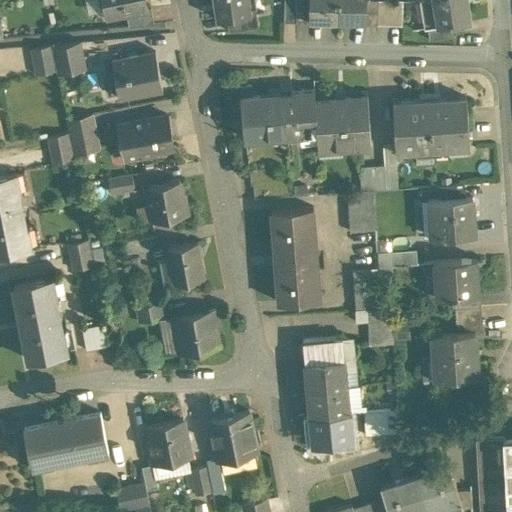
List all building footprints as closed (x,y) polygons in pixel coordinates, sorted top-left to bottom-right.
[(146,0),(105,0),(108,15),(127,12),(148,8),(147,7),(146,0)] [(250,0),(214,0),(218,16),(216,16),(216,17),(227,16),(252,12),(252,11),(250,0)] [(284,0),(284,21),(297,21),(297,0),(284,0)] [(309,0),(297,0),(297,21),(310,21),(310,19),(309,19),(309,0)] [(337,0),(309,0),(309,19),(310,19),(337,19),(337,0)] [(337,0),(337,19),(364,20),(366,20),(366,0),(337,0)] [(378,0),(366,0),(366,20),(364,20),(364,23),(377,23),(378,0)] [(390,0),(378,0),(377,23),(389,24),(390,0)] [(402,0),(390,0),(389,24),(402,24),(402,0)] [(420,0),(425,25),(413,27),(413,28),(428,26),(453,22),(472,19),(472,17),(471,17),(467,0),(420,0)] [(148,8),(127,12),(129,25),(154,23),(151,6),(147,7),(148,8)] [(252,12),(227,16),(229,30),(259,25),(256,10),(252,11),(252,12)] [(453,22),(428,26),(429,39),(454,35),(453,22)] [(80,40),(54,45),(60,72),(86,67),(80,40)] [(51,43),(32,47),(37,73),(56,69),(51,43)] [(156,50),(113,59),(115,71),(107,72),(112,96),(163,86),(156,50)] [(315,89),(292,91),(292,90),(280,90),(281,92),(284,134),(318,131),(316,98),(315,89)] [(281,92),(241,96),(245,138),(284,134),(281,92)] [(368,94),(316,98),(318,131),(319,147),(371,143),(368,94)] [(467,95),(430,97),(433,147),(470,145),(467,95)] [(430,97),(393,100),(396,150),(433,147),(430,97)] [(92,112),(69,117),(75,151),(99,146),(92,112)] [(167,114),(133,120),(140,155),(158,151),(158,149),(173,146),(167,114)] [(68,131),(48,135),(51,148),(71,144),(68,131)] [(71,144),(51,148),(54,161),(73,157),(71,144)] [(385,163),(360,164),(361,189),(386,188),(385,163)] [(276,167),(250,169),(251,183),(253,183),(255,196),(279,195),(278,179),(277,179),(276,167)] [(25,169),(0,174),(0,251),(40,244),(36,224),(26,226),(19,191),(29,189),(25,169)] [(132,173),(109,177),(111,191),(135,187),(132,173)] [(180,178),(147,185),(150,202),(138,205),(141,220),(153,218),(153,219),(188,212),(184,192),(183,192),(180,178)] [(291,178),(278,179),(279,195),(292,194),(291,178)] [(465,183),(439,184),(440,197),(466,195),(465,183)] [(440,197),(428,198),(428,199),(433,199),(435,233),(431,233),(431,235),(476,232),(473,195),(466,195),(440,197)] [(314,206),(270,210),(274,254),(319,251),(314,206)] [(88,237),(69,241),(71,254),(91,250),(88,237)] [(197,241),(167,246),(174,282),(204,276),(197,241)] [(416,247),(390,249),(391,264),(417,262),(416,247)] [(91,250),(71,254),(74,267),(93,263),(91,250)] [(319,251),(274,254),(279,299),(324,295),(319,251)] [(477,256),(434,259),(436,296),(480,293),(477,256)] [(61,274),(14,283),(29,358),(76,348),(72,329),(62,331),(55,296),(65,294),(61,274)] [(160,300),(137,305),(140,320),(163,316),(160,300)] [(391,305),(367,307),(369,343),(393,341),(391,305)] [(212,306),(175,313),(178,332),(181,349),(182,350),(219,343),(212,306)] [(106,322),(94,325),(98,346),(110,344),(106,322)] [(94,325),(82,327),(86,348),(98,346),(94,325)] [(476,329),(432,332),(435,377),(478,374),(476,329)] [(178,332),(166,334),(169,351),(181,349),(178,332)] [(343,335),(303,338),(305,359),(345,356),(343,335)] [(305,359),(305,360),(307,387),(348,383),(345,356),(305,359)] [(348,383),(307,387),(310,413),(350,410),(348,383)] [(397,406),(386,407),(388,427),(398,426),(397,406)] [(386,407),(366,409),(368,429),(388,427),(386,407)] [(249,408),(209,417),(218,458),(258,450),(249,408)] [(350,410),(310,413),(313,441),(353,438),(350,410)] [(100,411),(26,426),(35,472),(56,468),(54,458),(88,451),(90,461),(109,457),(100,411)] [(183,416),(148,423),(151,437),(149,437),(154,462),(155,462),(157,474),(178,469),(175,458),(191,454),(183,416)] [(511,511),(511,435),(506,435),(505,435),(476,437),(480,511),(511,511)] [(154,462),(142,465),(147,488),(159,486),(154,462)] [(450,462),(415,472),(427,511),(428,511),(427,510),(443,505),(445,511),(463,506),(450,462)] [(206,464),(192,466),(198,492),(211,489),(206,464)] [(427,511),(415,472),(381,482),(385,497),(389,511),(427,511)] [(145,480),(117,486),(121,508),(149,502),(145,480)] [(269,511),(267,496),(243,500),(245,511),(269,511)] [(389,511),(385,497),(354,507),(355,511),(389,511)] [(352,503),(326,511),(355,511),(354,507),(352,503)]
